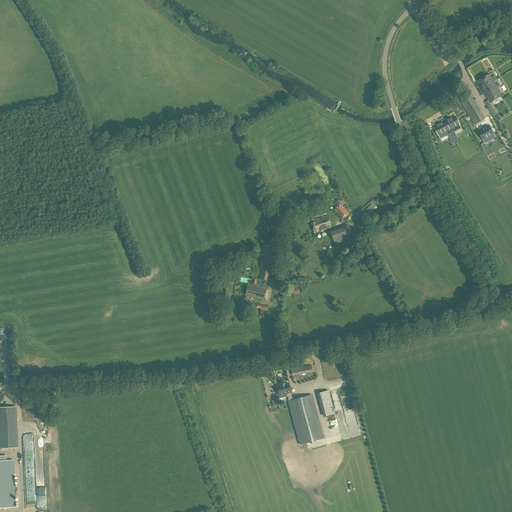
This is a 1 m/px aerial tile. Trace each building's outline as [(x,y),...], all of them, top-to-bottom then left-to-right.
[(490,103),(495,100),(503,95),(489,74),(477,81),(490,103)] [(511,100),(488,113),(494,125),(511,115),(511,100)] [(456,118),(445,124),(452,136),(463,130),(456,118)] [(511,120),(511,119),(501,124),(508,137),(511,134),(511,120)] [(445,124),(434,130),(441,142),(452,136),(445,124)] [(483,129),(479,132),(483,140),(484,139),(486,142),(494,138),(492,135),(494,134),(489,126),(486,128),(486,127),(483,129)] [(483,168),(490,159),(486,155),(484,158),(480,155),(481,153),(474,148),(468,156),(483,168)] [(371,205),(362,213),(366,218),(378,208),(372,201),(370,203),(371,205)] [(349,214),(339,203),(333,208),(344,219),(349,214)] [(310,222),(314,233),(331,227),(327,215),(314,220),(314,218),(312,212),(308,213),(310,219),(311,221),(310,222)] [(392,221),(400,215),(398,212),(391,219),(392,221)] [(354,234),(352,234),(349,225),(330,232),(334,244),(353,237),(353,236),(355,236),(354,234)] [(259,279),(268,281),(271,269),(261,268),(259,279)] [(252,283),(252,285),(247,284),(245,296),(263,300),(266,288),(255,286),(256,284),(256,280),(253,279),(252,283)] [(312,371),(311,365),(291,369),(292,375),(312,371)] [(287,396),(288,401),(292,400),(290,393),(290,392),(288,383),(285,384),(284,383),(280,385),(280,386),(276,386),(277,389),(276,390),(277,393),(278,393),(280,398),(287,396)] [(324,417),(334,414),(328,391),(318,393),(324,417)] [(311,395),(292,400),(288,401),(300,445),(323,438),(311,395)] [(15,407),(0,407),(0,448),(18,448),(15,407)] [(0,507),(12,507),(10,460),(7,460),(6,456),(0,455),(0,507)] [(23,464),(24,507),(32,507),(32,464),(23,464)]
